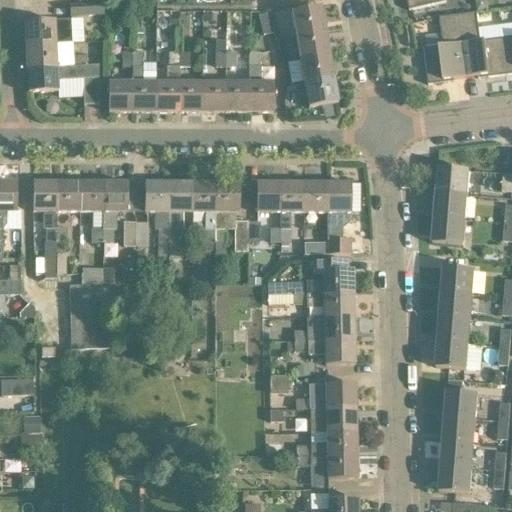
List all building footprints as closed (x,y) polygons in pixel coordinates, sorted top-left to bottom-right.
[(406,0),(409,13),(446,5),(444,0),(406,0)] [(482,0),(474,2),(477,14),(489,11),(488,5),(482,0)] [(102,5),(69,7),(69,20),(103,19),(102,5)] [(295,39),(324,34),(320,10),(291,15),(295,39)] [(274,34),(268,15),(258,17),(263,37),(274,34)] [(507,78),(502,41),(480,43),(477,15),(458,18),(466,81),(488,78),(488,80),(507,78)] [(445,84),(466,81),(458,18),(439,20),(443,48),(423,51),(428,88),(445,86),(445,84)] [(169,20),(168,32),(178,33),(179,21),(169,20)] [(25,48),(72,46),(71,32),(70,22),(24,24),(25,48)] [(299,63),(329,58),(324,34),(295,39),(299,63)] [(511,39),(502,41),(507,78),(511,77),(511,39)] [(225,71),(225,55),(225,44),(216,44),(215,56),(214,56),(214,70),(225,71)] [(26,72),(87,69),(86,58),(72,58),(72,46),(25,48),(26,72)] [(122,71),(132,71),(132,55),(122,55),(122,71)] [(155,116),(155,84),(144,84),(143,55),(132,55),(132,71),(132,84),(131,84),(131,116),(155,116)] [(225,55),(225,71),(236,71),(236,55),(225,55)] [(249,84),(249,116),(272,116),(273,85),(261,85),(261,69),(259,69),(259,55),(248,55),(248,69),(249,69),(249,84)] [(179,85),(179,70),(179,56),(168,56),(168,69),(166,69),(166,84),(155,84),(155,116),(178,116),(178,85),(179,85)] [(179,56),(179,70),(190,70),(190,56),(179,56)] [(304,87),(333,82),(329,58),(299,63),(304,87)] [(87,69),(26,72),(28,96),(58,94),(57,82),(84,81),(84,107),(87,107),(98,107),(98,88),(97,68),(87,69)] [(333,82),(304,87),(308,111),(337,106),(333,82)] [(108,116),(131,116),(131,84),(108,84),(108,116)] [(178,116),(202,116),(202,84),(179,85),(178,85),(178,116)] [(202,116),(225,116),(225,84),(202,84),(202,116)] [(225,116),(249,116),(249,84),(225,84),(225,116)] [(437,196),(467,199),(469,173),(439,171),(437,196)] [(511,195),(511,194),(511,176),(503,176),(502,194),(511,195)] [(0,185),(0,262),(2,263),(3,231),(6,227),(6,215),(16,215),(16,185),(0,185)] [(56,215),(56,185),(32,185),(32,215),(42,215),(42,232),(45,232),(45,245),(43,245),(44,281),(55,281),(56,245),(56,230),(57,230),(57,215),(56,215)] [(79,215),(79,186),(56,185),(56,215),(57,215),(79,215)] [(79,186),(79,215),(92,216),(92,246),(94,246),(102,246),(102,186),(79,186)] [(102,186),(102,246),(112,246),(113,246),(114,233),(116,233),(117,216),(127,216),(127,215),(127,206),(127,190),(127,186),(102,186)] [(167,260),(168,186),(144,186),(144,216),(154,216),(154,232),(157,232),(157,260),(167,260)] [(168,186),(167,260),(179,260),(179,259),(179,233),(183,233),(183,231),(183,220),(183,217),(191,217),(191,186),(168,186)] [(204,217),(204,254),(215,254),(215,186),(191,186),(191,217),(204,217)] [(247,245),(247,232),(247,224),(235,224),(235,214),(239,214),(239,186),(215,186),(215,254),(215,256),(225,256),(225,247),(226,247),(226,233),(234,233),(234,255),(247,255),(247,245)] [(279,217),(279,186),(256,186),(256,217),(279,217)] [(279,186),(279,217),(303,217),(303,186),(279,186)] [(303,186),(303,217),(327,217),(327,186),(303,186)] [(327,247),(327,258),(349,258),(349,257),(349,245),(341,245),(341,232),(350,223),(350,216),(350,215),(350,213),(350,204),(350,186),(327,186),(327,217),(327,234),(327,247)] [(467,201),(467,199),(437,196),(435,221),(465,224),(465,220),(467,201)] [(463,249),(465,224),(435,221),(433,247),(463,249)] [(135,250),(135,225),(123,225),(123,250),(135,250)] [(135,225),(135,250),(147,250),(147,226),(135,225)] [(511,245),(511,227),(504,227),(503,245),(511,245)] [(67,230),(57,230),(56,230),(56,245),(66,246),(67,230)] [(269,232),(269,246),(279,246),(279,232),(269,232)] [(279,232),(279,246),(290,246),(291,232),(279,232)] [(268,299),(353,297),(352,273),(346,273),(346,263),(317,264),(317,274),(321,274),(321,284),(306,284),(306,286),(268,287),(268,299)] [(9,268),(8,283),(19,283),(19,268),(18,268),(9,268)] [(121,270),(102,271),(102,287),(121,287),(121,270)] [(82,288),(102,287),(102,271),(82,271),(82,288)] [(442,296),(473,298),(475,273),(444,271),(442,296)] [(20,283),(19,283),(8,283),(0,282),(0,298),(11,298),(11,297),(20,297),(20,283)] [(70,306),(96,305),(96,304),(110,304),(109,288),(102,288),(102,287),(82,288),(69,288),(70,306)] [(471,323),(473,298),(442,296),(440,321),(471,323)] [(268,299),(267,299),(268,308),(306,307),(306,311),(324,311),(324,320),(306,320),(306,321),(353,320),(353,297),(268,299)] [(511,320),(511,301),(504,301),(502,319),(511,320)] [(34,310),(28,305),(19,315),(19,320),(34,320),(34,310)] [(70,322),(96,322),(96,305),(70,306),(70,322)] [(293,345),(354,344),(353,320),(306,321),(306,334),(293,334),(293,345)] [(469,348),(471,323),(440,321),(438,346),(469,348)] [(71,341),(109,338),(109,333),(96,334),(96,322),(70,322),(71,341)] [(500,350),(510,351),(511,333),(501,332),(500,350)] [(109,338),(71,341),(71,352),(110,351),(109,338)] [(293,345),(286,345),(287,354),(307,354),(308,357),(324,357),(324,368),(354,368),(354,344),(293,345)] [(467,373),(469,348),(438,346),(436,371),(467,373)] [(508,369),(510,351),(500,350),(498,369),(508,369)] [(54,361),(54,352),(41,352),(41,361),(54,361)] [(296,368),(296,378),(309,378),(309,368),(296,368)] [(288,397),(287,380),(270,380),(270,398),(288,397)] [(0,383),(1,399),(33,398),(32,382),(0,383)] [(309,412),(355,411),(355,387),(324,388),(324,398),(308,399),(308,402),(295,402),(295,413),(309,413),(309,412)] [(445,420),(476,422),(479,397),(447,395),(445,420)] [(498,425),(509,425),(510,407),(500,407),(498,425)] [(324,435),(356,434),(355,411),(309,412),(309,413),(310,436),(324,435)] [(270,425),(281,425),(281,414),(270,414),(270,425)] [(40,419),(23,419),(23,436),(40,436),(40,419)] [(474,447),(476,422),(445,420),(443,445),(474,447)] [(508,443),(509,425),(498,425),(497,443),(508,443)] [(178,432),(184,452),(201,447),(195,426),(178,432)] [(136,438),(94,437),(93,457),(160,458),(160,432),(136,431),(136,438)] [(296,459),(356,458),(356,434),(324,435),(325,447),(310,447),(310,448),(296,449),(296,459)] [(40,454),(40,437),(20,437),(20,455),(40,454)] [(472,473),(474,447),(443,445),(441,470),(472,473)] [(495,474),(505,475),(506,457),(496,456),(495,474)] [(356,458),(296,459),(296,470),(325,468),(326,482),(357,482),(356,458)] [(222,459),(221,470),(239,472),(240,460),(222,459)] [(470,498),(472,473),(441,470),(439,495),(470,498)] [(504,493),(505,475),(495,474),(493,492),(504,493)] [(120,508),(139,511),(144,482),(124,479),(120,508)] [(233,489),(233,479),(222,479),(222,489),(233,489)] [(31,484),(21,484),(21,493),(31,493),(31,484)] [(230,496),(218,498),(219,508),(231,506),(230,496)] [(357,511),(357,501),(328,502),(328,511),(357,511)]
